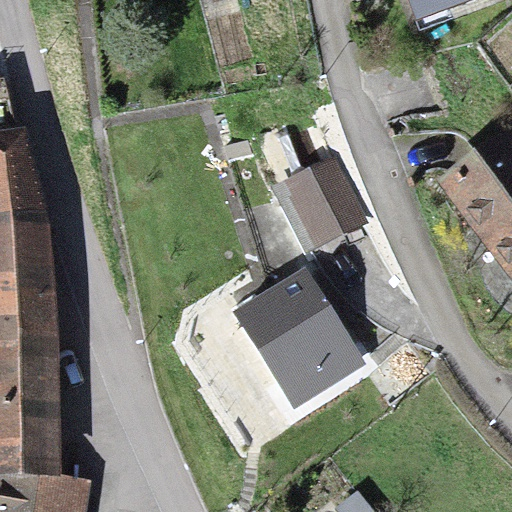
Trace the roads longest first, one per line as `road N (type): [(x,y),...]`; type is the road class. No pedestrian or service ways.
road 1 (residential): [(0,30),(163,511)]
road 2 (residential): [(328,0),(350,108),(428,297),(511,414)]
